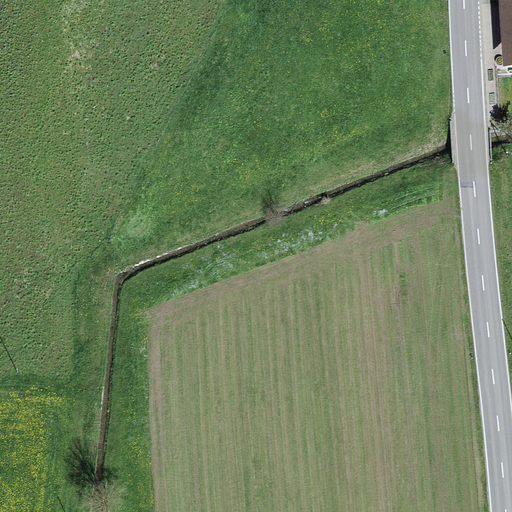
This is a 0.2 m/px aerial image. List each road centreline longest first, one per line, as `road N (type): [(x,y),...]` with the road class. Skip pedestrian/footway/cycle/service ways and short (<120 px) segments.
road 1 (tertiary): [(500,511),(466,0)]
road 2 (track): [(211,0),(78,267),(86,354),(79,387),(0,397)]
